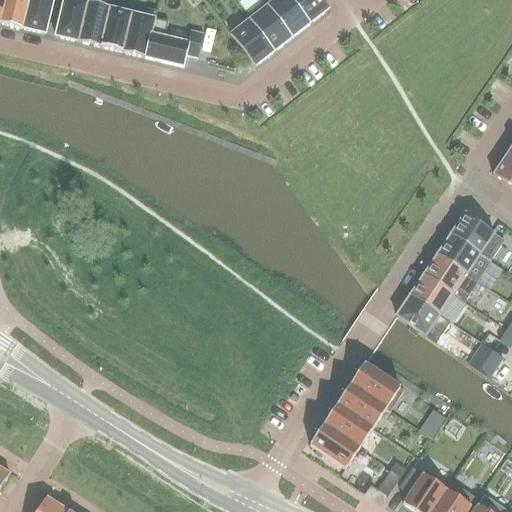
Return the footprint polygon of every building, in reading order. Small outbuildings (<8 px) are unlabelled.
[(5,0),(0,21),(0,25),(22,30),(28,0),(5,0)] [(28,0),(22,30),(44,36),(52,0),(28,0)] [(63,0),(54,38),(77,44),(87,4),(88,4),(88,0),(63,0)] [(266,7),(291,40),(309,26),(289,0),(275,0),(267,7),(266,7)] [(289,0),(309,26),(328,11),(319,0),(289,0)] [(248,22),(273,54),(291,40),(266,7),(267,7),(264,3),(244,18),(247,22),(248,22)] [(109,9),(88,4),(87,4),(77,44),(100,49),(109,9)] [(131,15),(109,9),(100,49),(122,54),(131,15)] [(122,54),(144,60),(153,20),(154,20),(156,13),(147,10),(145,18),(131,15),(122,54)] [(197,60),(203,36),(190,33),(187,45),(164,39),(167,23),(154,20),(153,20),(144,60),(183,69),(186,57),(197,60)] [(273,54),(248,22),(247,22),(240,28),(229,36),(248,59),(248,60),(254,68),(273,54)] [(511,190),(511,160),(506,156),(492,177),(511,190)] [(464,216),(450,236),(480,256),(489,262),(503,242),(493,236),(464,216)] [(436,256),(466,276),(480,256),(450,236),(436,256)] [(466,276),(437,256),(437,257),(436,256),(435,257),(436,258),(423,277),(453,297),(464,304),(476,285),(466,277),(466,276)] [(410,297),(439,317),(452,296),(423,276),(410,297)] [(424,339),(439,317),(410,297),(409,297),(408,298),(409,298),(395,319),(396,320),(410,329),(408,333),(415,338),(417,334),(424,339)] [(498,343),(509,350),(511,345),(511,336),(505,332),(498,343)] [(467,367),(488,381),(502,360),(481,346),(467,367)] [(385,411),(385,412),(389,414),(403,393),(363,366),(350,387),(385,411)] [(385,411),(350,387),(336,407),(372,431),(385,412),(385,411)] [(372,431),(336,407),(323,427),(358,451),(372,431)] [(421,434),(431,441),(438,431),(442,425),(432,418),(421,434)] [(358,451),(323,427),(309,448),(345,472),(358,451)] [(394,465),(376,492),(386,498),(404,472),(394,465)] [(422,476),(412,469),(398,489),(408,496),(402,505),(411,511),(432,511),(449,488),(448,487),(425,472),(422,476)] [(0,491),(9,476),(0,470),(0,491)] [(449,488),(432,511),(467,511),(475,500),(451,484),(448,487),(449,488)] [(63,511),(64,511),(46,500),(37,511),(63,511)]
